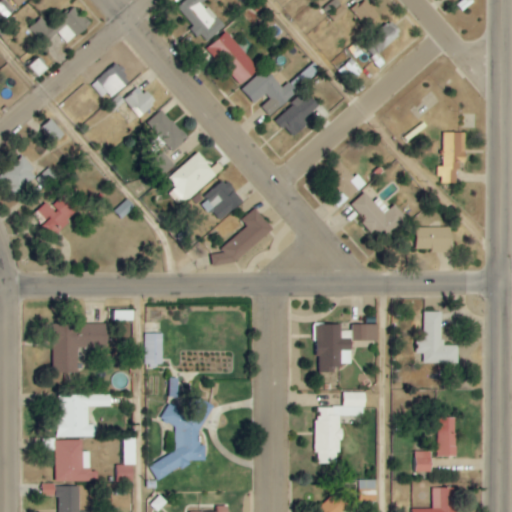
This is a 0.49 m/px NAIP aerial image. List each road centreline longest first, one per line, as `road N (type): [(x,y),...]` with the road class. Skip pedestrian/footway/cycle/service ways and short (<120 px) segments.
road 1 (tertiary): [(502,283),(1,289)]
road 2 (residential): [(342,285),(325,244),(280,183),(122,0)]
road 3 (tertiary): [(502,283),(500,0)]
road 4 (tertiary): [(499,511),(502,283)]
road 5 (secondary): [(3,511),(0,283)]
road 6 (residential): [(280,183),(450,33)]
road 7 (residential): [(283,511),(281,285)]
road 8 (residential): [(0,139),(159,0)]
